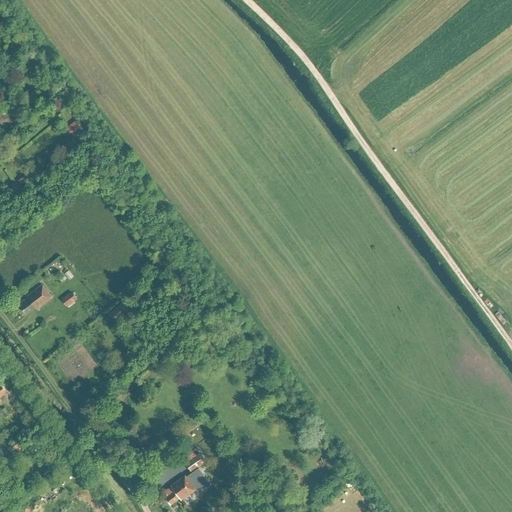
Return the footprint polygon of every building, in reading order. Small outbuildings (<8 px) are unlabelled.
[(67,128),(73,136),(75,135),(77,137),(84,131),(76,121),(67,128)] [(28,298),(22,303),(23,305),(21,306),(26,313),(34,307),(36,309),(51,298),(42,285),(30,294),(30,295),(27,297),(28,298)] [(67,307),(77,298),(71,291),(61,299),(67,307)] [(122,303),(110,313),(116,321),(128,310),(122,303)] [(14,444),(18,453),(27,449),(23,440),(14,444)] [(181,458),(185,463),(184,464),(190,472),(206,461),(200,452),(196,455),(193,450),(181,458)] [(171,486),(165,491),(168,495),(165,497),(170,504),(180,498),(181,500),(195,490),(192,486),(194,485),(199,492),(210,485),(198,469),(188,476),(192,482),(190,483),(185,476),(171,486)]
